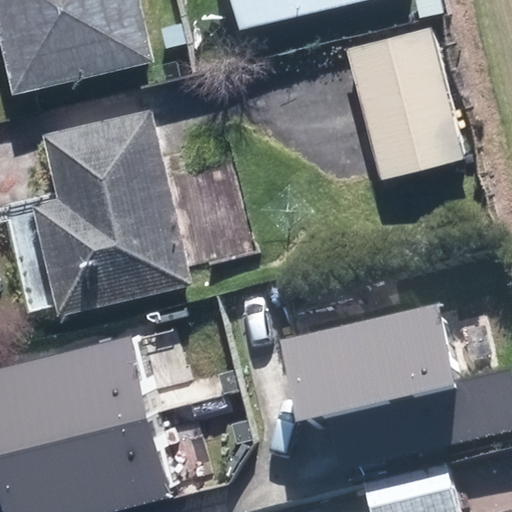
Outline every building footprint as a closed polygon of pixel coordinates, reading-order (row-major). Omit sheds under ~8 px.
[(148,0),(13,0),(31,82),(160,54),(148,0)] [(256,0),(261,18),(335,0),(256,0)] [(469,149),(439,27),(367,45),(397,166),(469,149)] [(194,274),(160,109),(66,128),(82,203),(64,207),(83,297),(194,274)] [(291,339),(314,429),(338,423),(347,460),(511,418),(511,371),(466,383),(445,300),(291,339)] [(0,356),(0,405),(29,511),(35,511),(182,472),(139,318),(0,356)]
